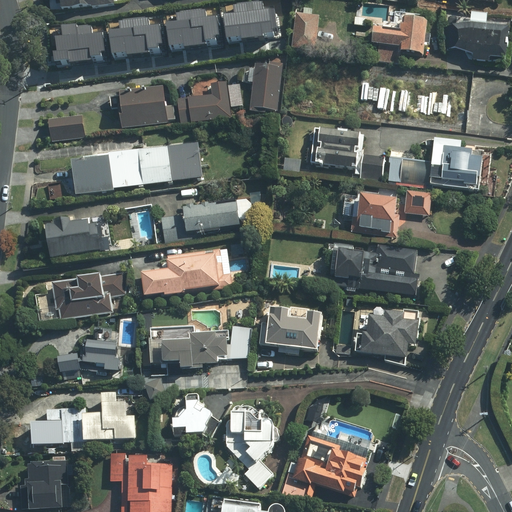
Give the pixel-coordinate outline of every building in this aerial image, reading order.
[(114,0),(63,0),(64,12),(115,5),(114,0)] [(262,31),(276,29),(273,7),(262,8),(260,0),(247,2),(253,36),(262,34),(262,31)] [(225,14),(229,37),(243,35),(243,37),(253,36),(247,2),(234,4),(235,13),(225,14)] [(205,39),(219,37),(216,15),(205,16),(204,8),(191,10),(196,43),(205,42),(205,39)] [(168,22),(172,45),(186,42),(186,45),(196,43),(191,10),(177,12),(179,21),(168,22)] [(146,48),(160,46),(157,23),(147,25),(146,16),(132,19),(138,52),(147,51),(146,48)] [(320,17),(297,16),(295,50),(318,51),(320,17)] [(110,31),(114,53),(127,51),(128,54),(138,52),(132,19),(119,21),(120,29),(110,31)] [(94,57),(107,55),(106,45),(104,45),(102,31),(93,32),(92,21),(77,23),(81,61),(94,60),(94,57)] [(424,57),(424,47),(428,48),(429,32),(425,31),(425,24),(377,22),(375,47),(380,48),(380,63),(401,64),(402,56),(424,57)] [(53,51),(54,61),(68,60),(68,63),(81,61),(77,23),(62,25),(63,35),(54,36),(55,51),(53,51)] [(462,51),(476,63),(492,64),(492,60),(510,61),(511,33),(511,32),(447,28),(445,50),(462,51)] [(242,41),(234,42),(236,59),(244,58),(242,41)] [(371,67),(295,60),(291,107),(353,113),(354,106),(361,107),(364,78),(370,79),(371,67)] [(282,67),(257,66),(254,111),(279,113),(282,67)] [(446,85),(379,76),(374,114),(458,125),(462,93),(445,91),(446,85)] [(243,90),(230,92),(228,83),(213,84),(215,98),(180,102),(183,126),(233,120),(232,109),(245,107),(243,90)] [(166,91),(121,97),(126,132),(171,126),(166,91)] [(84,119),(52,124),(54,142),(87,137),(84,119)] [(357,151),(361,151),(362,136),(322,133),(321,147),(325,147),(325,153),(321,152),(320,168),(360,171),(361,158),(361,156),(357,156),(357,151)] [(466,186),(466,190),(479,190),(480,180),(484,180),(485,161),(475,161),(475,155),(464,155),(464,143),(437,141),(436,163),(435,188),(452,189),(452,185),(466,186)] [(203,180),(198,146),(73,165),(79,199),(203,180)] [(384,158),(364,157),(363,181),(383,182),(384,158)] [(302,163),(286,162),(286,173),(301,174),(302,163)] [(404,162),(392,162),(392,184),(404,184),(404,162)] [(432,196),(407,195),(406,216),(431,217),(432,196)] [(362,205),(354,205),(353,236),(394,237),(395,228),(399,228),(400,202),(362,201),(362,205)] [(201,237),(242,230),(239,206),(185,215),(186,219),(162,223),(166,247),(202,241),(201,237)] [(52,262),(104,254),(100,228),(92,229),(90,221),(47,227),(52,262)] [(133,239),(115,241),(116,253),(135,251),(133,239)] [(341,255),(338,290),(418,296),(419,277),(416,277),(417,254),(377,251),(376,257),(341,255)] [(146,303),(236,290),(233,273),(220,275),(218,259),(169,266),(170,275),(143,278),(146,303)] [(127,300),(123,276),(56,287),(62,325),(116,316),(113,302),(127,300)] [(261,348),(268,349),(320,353),(323,318),(309,317),(308,324),(292,323),(293,315),(271,313),(270,327),(263,326),(261,348)] [(365,338),(364,356),(411,360),(412,348),(420,349),(422,325),(406,324),(407,317),(387,316),(387,321),(372,319),(370,338),(365,338)] [(195,328),(152,330),(153,367),(182,366),(182,374),(197,373),(197,367),(222,366),(221,362),(252,361),(251,329),(235,329),(235,332),(196,333),(195,328)] [(83,373),(120,374),(121,363),(117,363),(118,346),(84,343),(83,357),(59,362),(63,377),(83,373)] [(167,397),(162,381),(147,387),(153,402),(167,397)] [(224,422),(202,407),(202,396),(187,396),(187,410),(186,410),(185,410),(184,410),(184,411),(183,411),(182,412),(181,412),(180,412),(180,413),(179,414),(178,414),(177,415),(176,416),(175,417),(174,418),(174,419),(173,419),(173,420),(172,440),(185,446),(208,445),(224,422)] [(89,445),(138,441),(137,417),(130,418),(130,405),(119,406),(119,398),(105,398),(106,416),(87,417),(86,409),(45,412),(47,446),(74,444),(75,456),(89,455),(89,445)] [(276,427),(269,424),(261,424),(262,411),(232,411),(232,427),(228,427),(228,451),(249,472),(245,476),(260,491),(276,475),(263,463),(276,449),(276,427)] [(371,452),(312,433),(296,483),(313,488),(314,486),(354,500),(358,487),(363,489),(367,477),(363,476),(371,452)] [(172,511),(173,468),(153,467),(153,456),(112,456),(112,485),(123,485),(122,511),(172,511)] [(69,487),(68,464),(28,466),(29,483),(23,483),(24,511),(65,511),(65,488),(69,487)]
